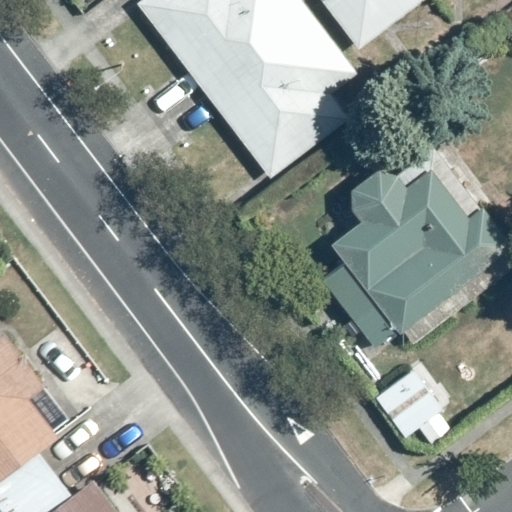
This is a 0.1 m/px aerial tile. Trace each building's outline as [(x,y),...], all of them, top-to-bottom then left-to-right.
[(325,91),(352,71),(340,54),(414,0),(138,0),(135,3),(266,175),(343,116),(325,91)] [(511,259),(450,173),(328,260),(363,308),(350,318),(380,361),(511,267),(511,259)] [(0,475),(65,426),(0,340),(0,475)] [(450,405),(422,360),(370,393),(399,437),(450,405)] [(68,496),(42,460),(0,491),(0,511),(109,511),(87,482),(68,496)]
